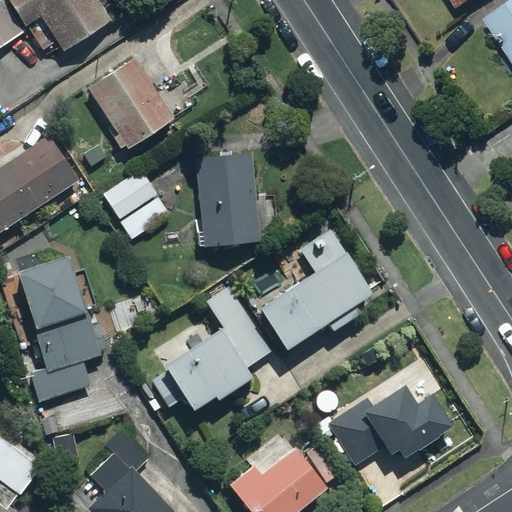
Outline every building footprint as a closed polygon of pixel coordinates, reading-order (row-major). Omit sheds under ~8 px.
[(0,0),(0,46),(22,34),(20,29),(25,25),(40,52),(51,45),(55,52),(107,22),(93,0),(0,0)] [(449,0),(455,8),(467,0),(449,0)] [(511,0),(482,20),(511,65),(511,0)] [(127,50),(77,81),(123,152),(172,120),(127,50)] [(45,137),(0,166),(0,231),(75,183),(45,137)] [(252,155),(193,158),(198,250),(257,247),(252,155)] [(137,169),(99,196),(129,240),(167,213),(137,169)] [(308,272),(250,310),(278,354),(322,325),(327,333),(359,313),(353,304),(369,294),(329,230),(295,252),(308,272)] [(268,257),(244,271),(255,291),(279,277),(268,257)] [(61,261),(11,277),(23,313),(10,318),(20,349),(33,345),(41,370),(26,375),(35,404),(89,387),(81,361),(98,355),(97,352),(104,350),(96,324),(86,327),(81,312),(92,308),(79,269),(65,273),(61,261)] [(228,286),(203,303),(244,367),(269,351),(228,286)] [(243,379),(204,318),(155,351),(163,364),(155,370),(158,375),(147,382),(165,409),(177,401),(185,413),(204,400),(206,404),(243,379)] [(395,384),(351,416),(382,460),(389,455),(397,466),(417,452),(421,458),(438,446),(436,444),(458,428),(453,421),(458,417),(447,402),(442,405),(441,404),(434,409),(424,395),(410,405),(395,384)] [(102,444),(111,454),(86,476),(100,493),(83,508),(86,511),(170,511),(132,471),(146,460),(119,429),(102,444)] [(77,461),(71,432),(49,437),(54,465),(77,461)] [(316,435),(299,446),(325,485),(343,473),(316,435)] [(0,511),(11,511),(7,508),(36,468),(0,441),(0,511)] [(295,511),(324,490),(290,448),(256,475),(249,466),(223,487),(242,511),(295,511)]
